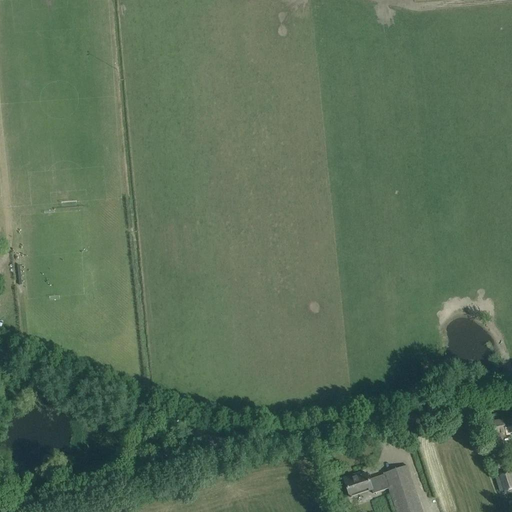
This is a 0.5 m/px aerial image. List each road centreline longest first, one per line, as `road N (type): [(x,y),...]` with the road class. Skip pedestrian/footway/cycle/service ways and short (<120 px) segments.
road 1 (unclassified): [(216,435),(259,438),(511,401)]
road 2 (unclassified): [(216,435),(0,354)]
road 3 (unclassified): [(55,511),(186,466),(216,435)]
